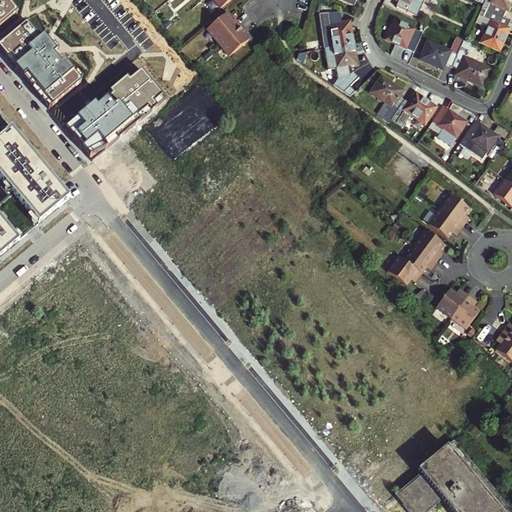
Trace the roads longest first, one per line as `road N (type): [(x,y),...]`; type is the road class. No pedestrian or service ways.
road 1 (residential): [(96,199),(347,500)]
road 2 (residential): [(375,0),(366,29),(377,55),(471,104),(492,104),(511,61)]
road 3 (residential): [(0,76),(96,199)]
road 4 (residential): [(0,279),(96,199)]
